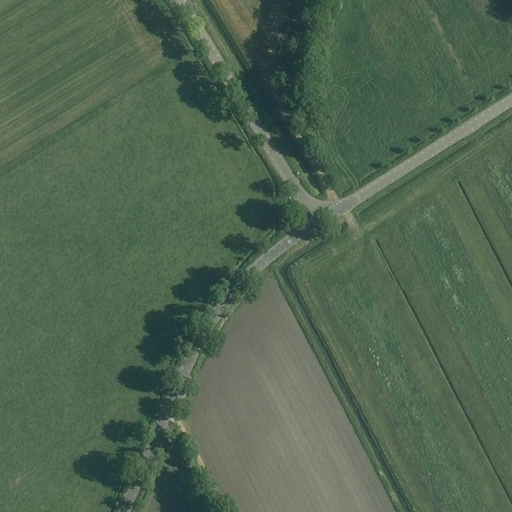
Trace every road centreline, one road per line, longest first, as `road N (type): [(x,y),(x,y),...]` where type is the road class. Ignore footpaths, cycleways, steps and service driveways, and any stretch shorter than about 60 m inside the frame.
road 1 (tertiary): [(124,511),(217,312),(269,257),(317,223)]
road 2 (tertiary): [(317,223),(180,0)]
road 3 (tertiary): [(317,223),(511,101)]
road 4 (track): [(341,208),(291,127),(312,0)]
